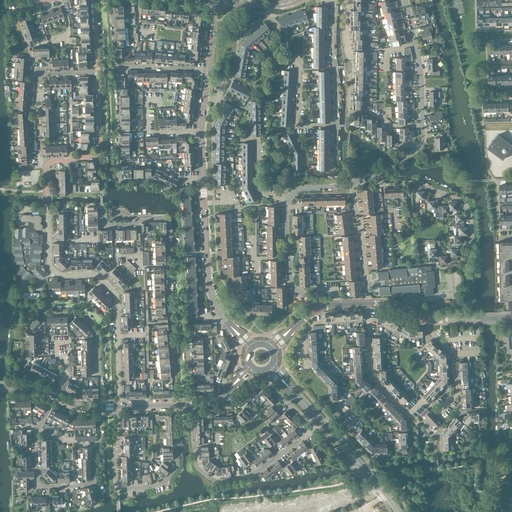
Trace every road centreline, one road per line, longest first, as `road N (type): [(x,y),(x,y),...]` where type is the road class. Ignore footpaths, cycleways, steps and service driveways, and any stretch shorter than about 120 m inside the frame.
road 1 (residential): [(174,405),(167,221),(113,225)]
road 2 (residential): [(174,405),(176,465),(166,481),(135,489),(115,486),(119,406)]
road 3 (residential): [(322,421),(250,475),(216,481),(196,464),(192,404)]
road 4 (residential): [(203,178),(184,178),(174,193),(152,181),(117,180),(116,69)]
road 5 (residential): [(100,407),(97,333),(79,314),(36,314),(26,322),(25,370)]
road 6 (residential): [(426,186),(468,206),(470,240),(464,304),(431,306),(424,319)]
road 7 (residential): [(335,125),(298,125),(299,64),(286,57),(269,15)]
road 8 (residential): [(100,280),(60,275),(49,264),(49,162)]
road 9 (residential): [(37,430),(37,479),(44,486),(91,484),(97,445)]
road 10 (residential): [(119,406),(115,296),(100,280)]
road 11 (residential): [(421,126),(419,59),(403,0)]
road 12 (residential): [(335,125),(333,0)]
road 13 (residential): [(405,412),(369,374),(366,303)]
road 14 (residential): [(366,303),(349,184)]
road 15 (residential): [(192,404),(188,317),(221,315)]
road 16 (residential): [(314,309),(290,281),(287,199)]
